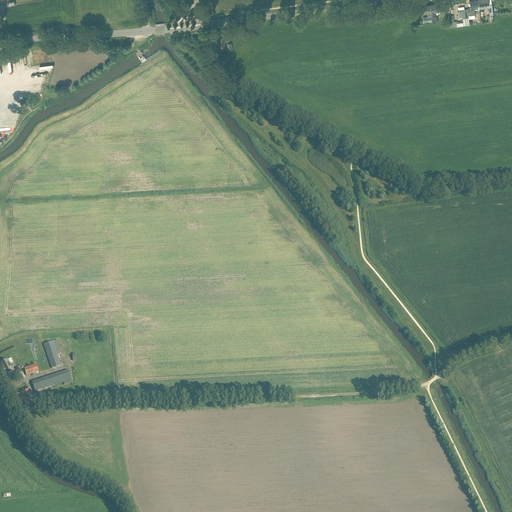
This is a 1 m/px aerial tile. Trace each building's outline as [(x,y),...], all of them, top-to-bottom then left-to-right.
[(479,9),(479,6),(478,0),(469,0),(471,8),(464,9),(465,18),(469,17),(469,15),(475,14),(474,11),(475,11),(475,10),(479,10),(479,9)] [(478,0),(479,6),(479,9),(489,8),(490,15),(493,15),(492,6),(489,6),(487,0),(478,0)] [(431,21),(430,8),(430,4),(424,5),(425,13),(427,12),(428,17),(423,17),(424,22),(431,21)] [(436,17),(435,12),(436,11),(436,12),(440,12),(440,8),(436,8),(435,4),(430,4),(430,8),(431,21),(437,21),(437,16),(436,17)] [(449,21),(446,21),(446,22),(446,28),(455,27),(454,22),(453,15),(449,16),(449,21)] [(61,366),(54,341),(44,344),(52,369),(61,366)] [(14,371),(9,362),(8,360),(0,363),(6,375),(14,371)] [(39,372),(37,365),(25,368),(27,375),(39,372)] [(69,370),(53,375),(32,381),(35,392),(63,383),(64,385),(72,382),(69,370)] [(29,404),(25,395),(30,393),(27,387),(14,393),(17,399),(20,398),(21,400),(20,401),(23,407),(29,404)]
